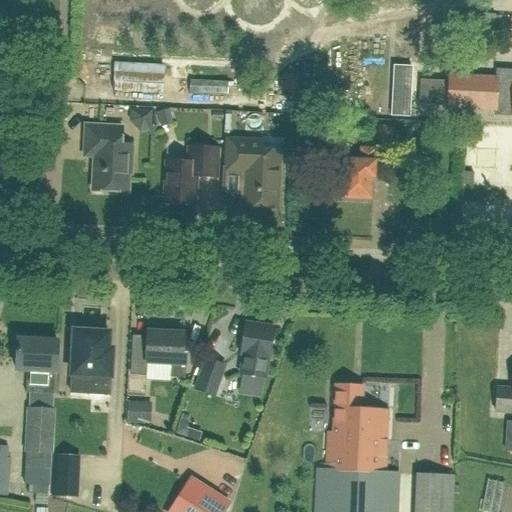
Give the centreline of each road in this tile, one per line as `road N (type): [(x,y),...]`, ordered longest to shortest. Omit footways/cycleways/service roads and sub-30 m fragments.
road 1 (tertiary): [(511,291),(47,266)]
road 2 (residential): [(47,266),(57,85)]
